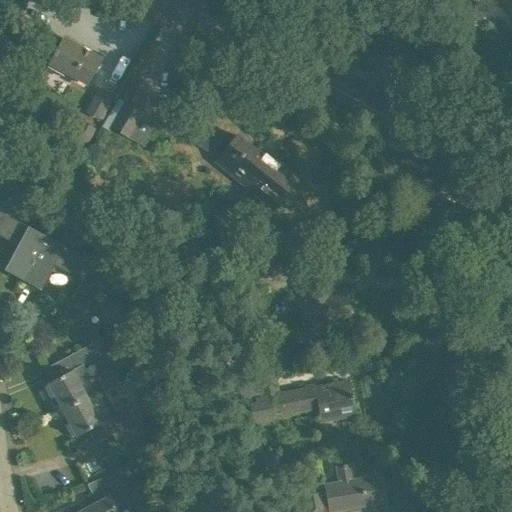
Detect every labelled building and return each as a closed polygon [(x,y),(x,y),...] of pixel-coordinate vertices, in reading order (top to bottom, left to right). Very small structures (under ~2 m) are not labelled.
[(51,55),(52,56),(46,68),(62,77),(64,73),(85,84),(98,60),(62,40),(55,52),(53,51),(51,55)] [(85,112),(98,119),(110,97),(98,90),(85,112)] [(116,98),(105,127),(148,143),(159,114),(116,98)] [(92,129),(80,123),(65,150),(77,156),(92,129)] [(218,159),(219,157),(227,146),(213,137),(200,129),(192,142),(205,150),(218,159)] [(235,136),(227,146),(219,157),(232,167),(230,170),(229,176),(238,182),(244,181),(246,178),(259,189),(254,195),(272,209),(297,178),(265,152),(261,156),(235,136)] [(21,280),(47,232),(46,232),(44,237),(9,218),(12,213),(1,207),(0,209),(0,236),(16,246),(3,271),(21,280)] [(45,237),(21,280),(39,290),(52,265),(80,280),(70,298),(71,298),(93,257),(82,251),(79,256),(45,237)] [(113,265),(112,251),(99,252),(99,266),(113,265)] [(254,268),(256,282),(289,277),(287,262),(254,268)] [(302,300),(296,301),(301,326),(348,318),(344,296),(330,298),(326,278),(299,283),(302,300)] [(120,292),(117,279),(105,282),(108,295),(120,292)] [(113,320),(129,312),(121,296),(105,304),(113,320)] [(93,343),(69,356),(76,368),(52,381),(46,384),(60,411),(85,397),(79,385),(89,379),(82,365),(99,355),(93,343)] [(254,400),(255,404),(248,405),(252,427),(272,423),(271,418),(317,409),(320,423),(354,416),(347,382),(278,395),(275,380),(239,387),(241,403),(254,400)] [(99,423),(85,397),(60,411),(75,437),(88,430),(94,443),(111,434),(117,446),(139,434),(135,421),(128,409),(105,421),(105,420),(99,423)] [(149,464),(140,457),(135,462),(144,470),(149,464)] [(133,511),(124,495),(146,472),(134,461),(116,470),(86,485),(87,486),(94,482),(103,499),(96,503),(78,511),(133,511)] [(336,469),(338,483),(323,486),(325,495),(318,497),(318,496),(305,498),(307,511),(320,511),(320,508),(327,506),(327,511),(336,511),(381,504),(376,477),(351,481),(348,467),(336,469)]
